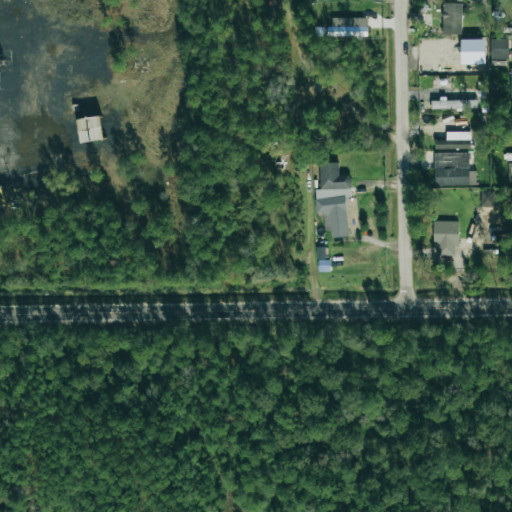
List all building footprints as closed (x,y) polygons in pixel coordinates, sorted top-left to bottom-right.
[(461,35),(462,3),(443,3),(442,35),(461,35)] [(328,36),(368,36),(368,18),(332,17),(332,28),(328,28),(328,36)] [(509,60),(508,39),(490,39),(490,60),(509,60)] [(19,96),(0,95),(0,118),(18,120),(19,96)] [(435,149),(470,149),(470,132),(446,132),(446,140),(435,140),(435,149)] [(469,171),(469,152),(434,153),(435,187),(476,186),(476,171),(469,171)] [(50,180),(85,173),(83,162),(48,169),(50,180)] [(319,164),(320,190),(314,190),(316,214),(329,213),(331,237),(348,236),(346,197),(351,197),(350,175),(339,176),(338,163),(319,164)] [(494,191),(481,191),(480,207),(493,207),(494,191)] [(458,221),(435,221),(434,255),(454,255),(454,247),(458,247),(458,221)]
